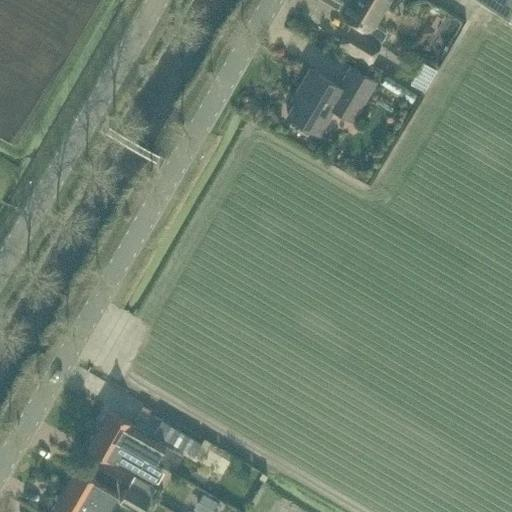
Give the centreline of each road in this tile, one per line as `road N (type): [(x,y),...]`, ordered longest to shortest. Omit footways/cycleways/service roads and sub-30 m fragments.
road 1 (unclassified): [(0,475),(275,0)]
road 2 (tertiary): [(0,273),(158,0)]
